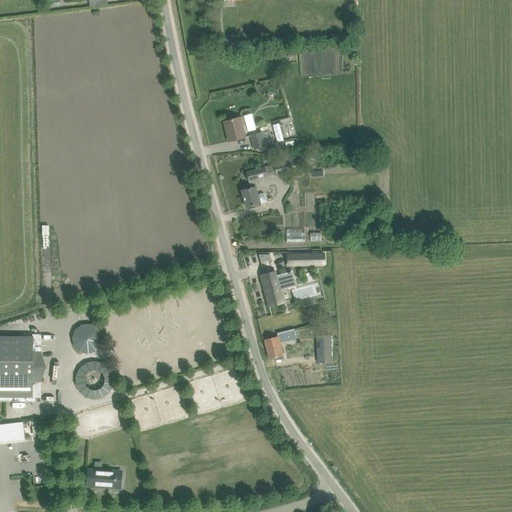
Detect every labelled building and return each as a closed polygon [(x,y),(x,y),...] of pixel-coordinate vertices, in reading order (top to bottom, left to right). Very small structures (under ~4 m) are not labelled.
[(225,43),(226,53),(249,51),(248,41),(225,43)] [(242,117),(233,119),(224,122),(229,142),(245,137),(243,128),(242,125),(244,125),(242,117)] [(274,144),(270,130),(252,136),(256,149),(274,144)] [(273,163),(273,165),(276,174),(276,176),(299,171),(296,157),(273,163)] [(276,174),(273,165),(246,172),(250,188),(242,191),(246,208),(256,205),(261,204),(261,203),(266,201),(267,200),(266,194),(264,193),(258,194),(257,188),(258,188),(256,180),(276,174)] [(312,254),(288,255),(288,265),(324,265),(324,254),(318,254),(318,252),(312,252),(312,254)] [(265,280),(262,281),(264,290),(269,306),(279,303),(279,302),(283,301),(280,290),(288,288),(289,288),(285,273),(276,276),(275,273),(264,276),(265,280)] [(278,339),(265,342),(269,359),(283,355),(280,342),(284,341),(284,339),(295,336),(294,332),(282,335),(278,336),(278,339)] [(0,397),(22,398),(22,400),(37,400),(37,391),(33,391),(33,386),(41,386),(41,383),(46,367),(41,352),(41,335),(32,335),(32,336),(0,336),(0,397)] [(317,336),(319,362),(331,362),(329,336),(317,336)] [(89,469),(88,486),(114,488),(115,480),(116,480),(116,479),(115,479),(115,471),(89,469)]
